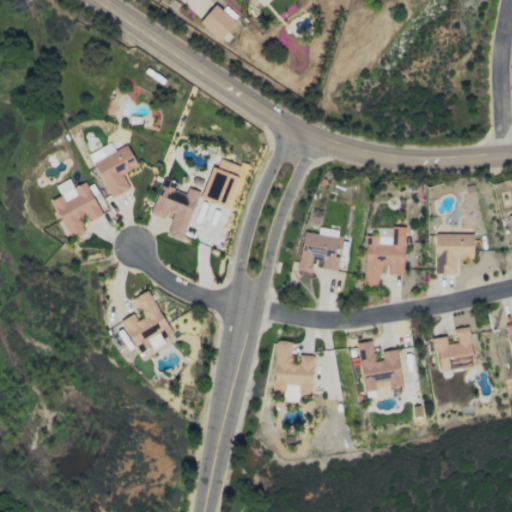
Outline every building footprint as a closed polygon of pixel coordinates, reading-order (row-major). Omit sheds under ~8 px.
[(234,22),(214,4),(199,21),(218,39),(234,22)] [(126,144),(113,150),(110,143),(88,153),(109,198),(128,188),(121,173),(137,166),(126,144)] [(240,166),(219,159),(216,167),(210,165),(199,198),(226,207),(240,166)] [(181,240),(198,191),(187,187),(184,194),(173,190),(175,182),(162,177),(149,213),(163,218),(165,210),(173,213),(165,234),(181,240)] [(85,181),(72,187),(68,179),(54,185),(59,195),(50,199),(68,238),(84,231),(78,218),(86,214),(88,220),(100,215),(85,181)] [(364,235),(362,285),(378,285),(379,265),(387,266),(387,274),(402,274),(404,227),(376,226),(376,235),(364,235)] [(336,270),(338,256),(333,256),(337,230),(318,227),(317,233),(302,231),(296,270),(309,272),(311,259),(322,260),(321,267),(336,270)] [(472,233),(434,234),(434,273),(455,273),(455,258),(472,257),(472,233)] [(171,333),(146,289),(132,297),(143,316),(136,320),(132,313),(119,320),(139,354),(162,341),(161,339),(171,333)] [(430,338),(432,353),(436,353),(439,370),(473,365),(468,326),(453,328),(455,342),(446,343),(445,336),(430,338)] [(311,394),(313,355),(298,355),(298,363),(289,363),(291,341),(275,340),(272,392),(311,394)] [(401,385),(395,349),(380,351),(382,360),(373,361),(370,340),(354,343),(357,358),(350,359),(351,366),(358,365),(362,391),(401,385)]
